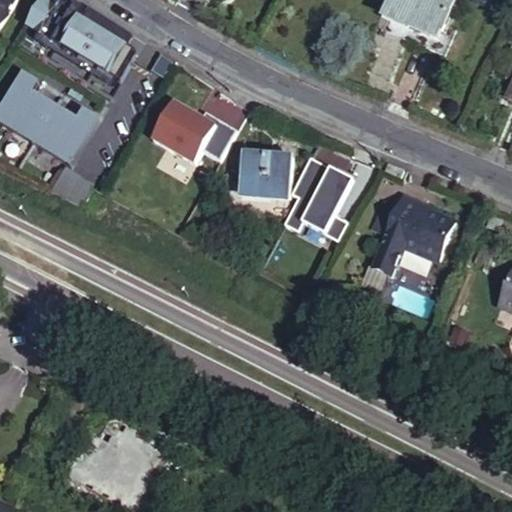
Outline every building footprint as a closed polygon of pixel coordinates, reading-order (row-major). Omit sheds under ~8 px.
[(0,0),(0,12),(8,0),(0,0)] [(118,79),(134,53),(44,0),(29,26),(118,79)] [(456,0),(391,0),(387,8),(395,11),(386,30),(444,56),(457,28),(446,23),(456,0)] [(23,71),(0,108),(0,116),(72,160),(99,117),(83,107),(80,112),(36,85),(39,81),(23,71)] [(72,160),(0,116),(0,121),(70,164),(72,160)] [(271,157),(237,155),(237,169),(244,170),(244,197),(291,199),(293,159),(278,158),(278,143),(271,143),(271,157)] [(403,167),(393,162),(388,173),(399,178),(404,169),(403,167)] [(84,210),(96,186),(67,171),(54,195),(84,210)] [(419,202),(402,196),(398,208),(386,235),(384,242),(402,249),(437,264),(455,221),(418,206),(419,202)] [(386,235),(398,208),(382,201),(371,229),(386,235)] [(402,249),(384,242),(373,268),(391,276),(402,249)] [(511,312),(511,270),(497,306),(511,312)]
